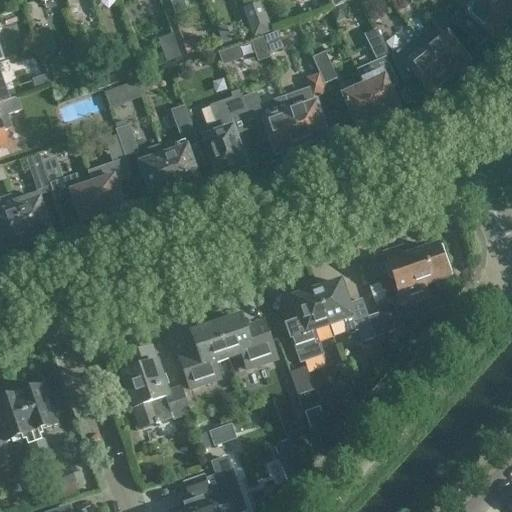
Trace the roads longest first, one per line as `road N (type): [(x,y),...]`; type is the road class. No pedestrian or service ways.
road 1 (tertiary): [(61,308),(465,163)]
road 2 (residential): [(297,511),(511,268)]
road 3 (residential): [(128,511),(61,308)]
